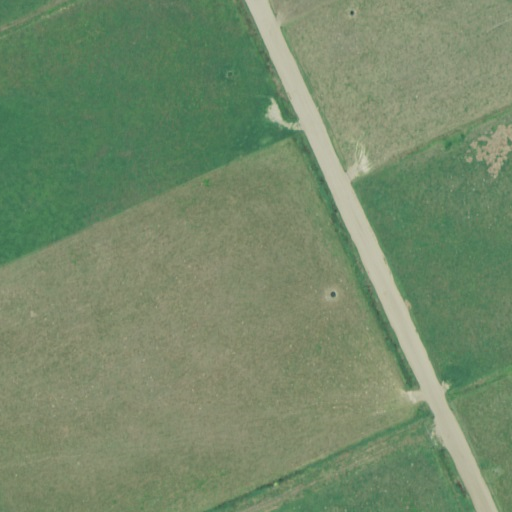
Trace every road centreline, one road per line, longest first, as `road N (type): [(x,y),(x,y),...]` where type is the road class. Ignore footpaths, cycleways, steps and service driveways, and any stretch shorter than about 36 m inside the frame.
road 1 (unclassified): [(255,0),(450,427)]
road 2 (unclassified): [(257,511),(450,427)]
